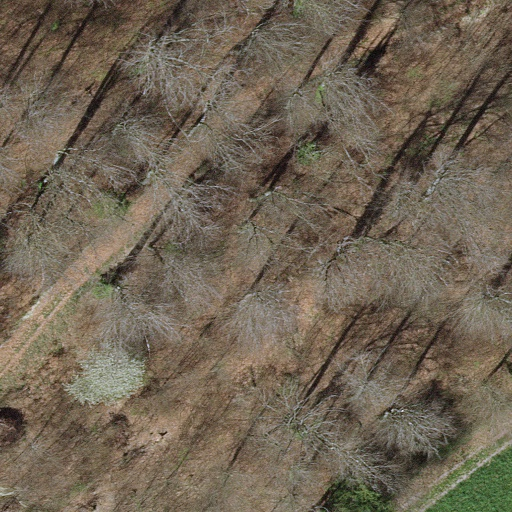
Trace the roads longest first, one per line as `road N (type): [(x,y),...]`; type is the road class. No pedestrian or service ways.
road 1 (track): [(0,367),(277,88),(466,0)]
road 2 (track): [(403,511),(511,434)]
